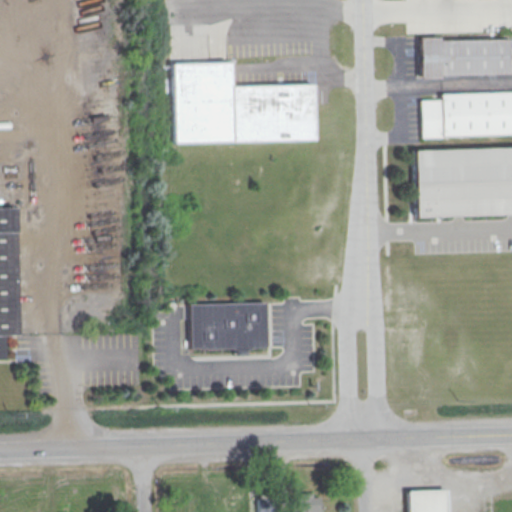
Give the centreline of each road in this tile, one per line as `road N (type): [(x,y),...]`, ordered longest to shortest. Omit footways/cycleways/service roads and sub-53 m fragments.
road 1 (secondary): [(511,433),(0,450)]
road 2 (residential): [(359,0),(359,306)]
road 3 (residential): [(359,306),(345,326),(348,410),(340,439)]
road 4 (residential): [(384,437),(377,325),(359,306)]
